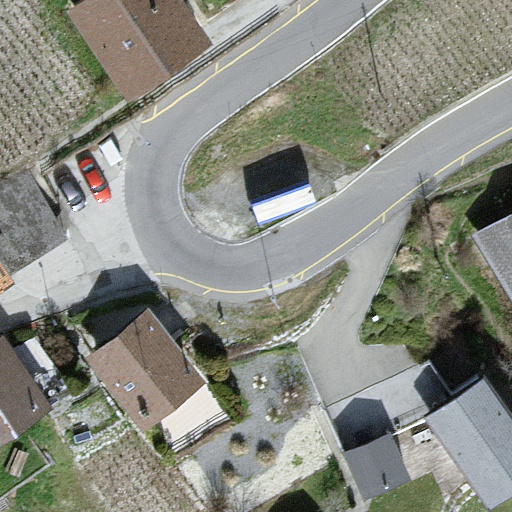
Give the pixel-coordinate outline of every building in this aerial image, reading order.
[(200,0),(104,0),(81,13),(153,101),(233,42),(200,0)] [(511,213),(478,233),(511,284),(511,213)] [(0,248),(0,294),(25,280),(0,248)] [(164,320),(98,361),(157,431),(225,387),(164,320)] [(16,345),(0,354),(0,450),(63,411),(16,345)] [(511,398),(501,384),(442,422),(511,508),(511,398)] [(338,434),(358,478),(404,457),(384,414),(338,434)]
